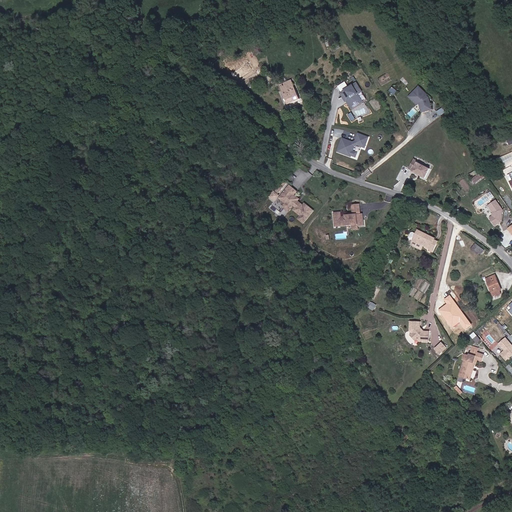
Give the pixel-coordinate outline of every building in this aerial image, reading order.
[(355,82),(340,92),(346,103),(354,98),(356,102),(365,97),(355,82)] [(290,102),(301,97),(295,84),(290,86),(288,83),(285,85),(284,84),(281,85),(290,102)] [(432,107),(429,98),(426,94),(427,93),(423,88),(422,88),(419,85),(412,92),(418,98),(417,99),(419,101),(421,110),(432,107)] [(418,98),(412,92),(409,94),(417,102),(419,101),(417,99),(418,98)] [(357,132),(354,141),(341,137),(336,152),(350,157),(351,155),(355,157),(357,152),(352,150),(354,145),(365,149),(369,137),(357,132)] [(428,178),(433,169),(421,162),(422,161),(418,159),(412,168),(416,170),(416,171),(428,178)] [(302,202),(300,200),(302,197),(297,193),(300,190),(293,184),(283,196),(289,201),(287,204),(293,208),(297,204),(299,205),(297,208),(300,211),(301,210),(303,212),(304,213),(301,217),(306,221),(316,209),(312,206),(310,205),(311,204),(307,202),(306,204),(303,201),(302,202)] [(489,204),(493,211),(492,217),(503,212),(504,211),(496,199),(489,204)] [(367,224),(365,212),(363,212),(355,213),(351,214),(351,215),(348,215),(344,216),(343,211),(336,212),(337,223),(343,223),(343,225),(355,224),(360,223),(360,225),(367,224)] [(492,217),(489,218),(494,226),(501,222),(503,212),(492,217)] [(411,241),(427,249),(426,251),(431,254),(436,243),(432,241),(433,240),(416,231),(413,235),(411,241)] [(484,250),(476,244),(473,248),(481,254),(484,250)] [(501,290),(495,276),(486,280),(494,297),(499,294),(498,291),(501,290)] [(472,324),(449,295),(443,300),(446,303),(437,310),(451,328),(458,323),(464,330),(472,324)] [(428,342),(428,331),(419,331),(419,323),(409,322),(409,331),(412,334),(416,338),(420,342),(428,342)] [(511,354),(511,344),(505,337),(497,344),(503,351),(499,354),(505,361),(511,354)] [(441,341),(434,349),(440,355),(447,347),(441,341)] [(476,355),(470,353),(469,358),(465,356),(464,357),(462,361),(464,362),(460,376),(464,377),(464,379),(471,381),(473,372),(471,372),(475,361),(476,355)]
